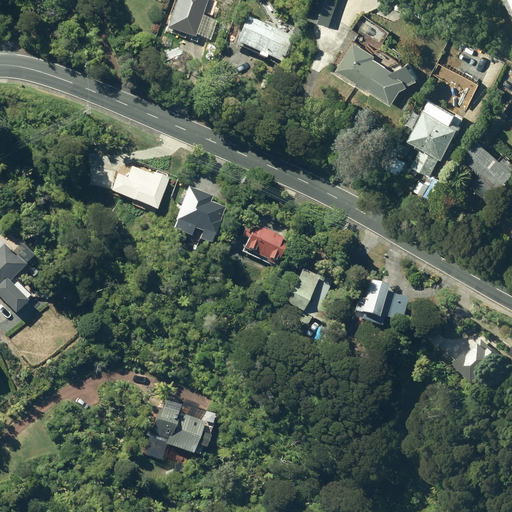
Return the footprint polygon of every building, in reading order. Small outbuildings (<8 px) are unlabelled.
[(196,37),(210,42),(217,22),(203,18),(209,0),(177,0),(167,31),(195,41),(196,37)] [(318,0),(312,18),(332,25),(340,0),(318,0)] [(267,59),(282,65),(293,38),(283,33),(288,21),(278,17),(273,30),(247,19),(236,47),(259,56),(258,59),(266,62),(267,59)] [(371,89),(387,64),(378,58),(381,54),(359,41),(341,70),(371,89)] [(398,71),(387,64),(371,89),(395,105),(405,90),(412,86),(411,84),(421,80),(415,63),(398,71)] [(414,165),(432,175),(443,156),(447,158),(464,127),(429,108),(412,140),(424,146),(414,165)] [(464,159),(502,191),(511,179),(511,165),(481,139),(464,159)] [(134,206),(157,214),(168,182),(132,169),(128,180),(118,176),(111,195),(135,204),(134,206)] [(174,232),(213,246),(226,211),(210,206),(213,199),(189,190),(174,232)] [(3,204),(10,214),(21,207),(14,196),(3,204)] [(275,230),(279,232),(282,231),(284,227),(282,224),(279,222),(276,224),(274,227),(275,230)] [(244,252),(277,267),(287,244),(278,239),(279,236),(260,228),(259,231),(248,226),(242,238),(249,241),(244,252)] [(0,298),(12,311),(22,300),(4,282),(16,270),(22,264),(4,246),(0,249),(0,298)] [(311,319),(327,327),(345,289),(321,277),(319,282),(303,273),(286,308),(305,318),(302,323),(308,326),(311,319)] [(379,328),(402,335),(412,301),(387,293),(388,291),(369,285),(366,296),(361,294),(356,314),(362,316),(362,317),(380,323),(379,328)] [(362,331),(365,332),(367,330),(368,327),(366,324),(363,323),(361,325),(360,328),(362,331)] [(465,365),(488,382),(507,355),(484,339),(465,365)] [(166,444),(194,453),(197,444),(207,448),(211,436),(200,432),(204,422),(163,408),(163,410),(160,409),(151,433),(168,439),(166,444)]
